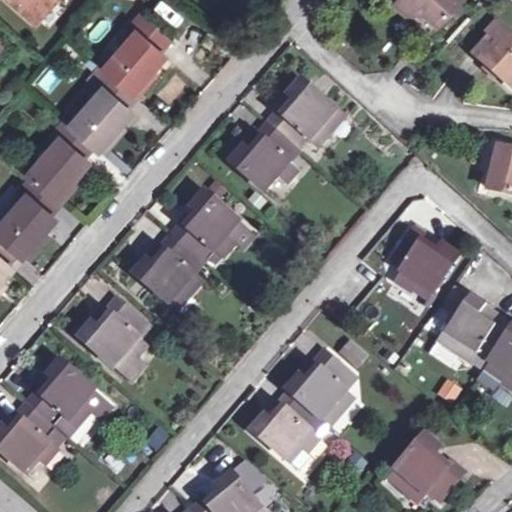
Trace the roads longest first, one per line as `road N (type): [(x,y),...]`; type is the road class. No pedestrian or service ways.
road 1 (residential): [(417,178),(124,511)]
road 2 (residential): [(0,350),(286,17)]
road 3 (residential): [(286,17),(409,117),(458,111),(511,119)]
road 4 (residential): [(511,261),(417,178)]
